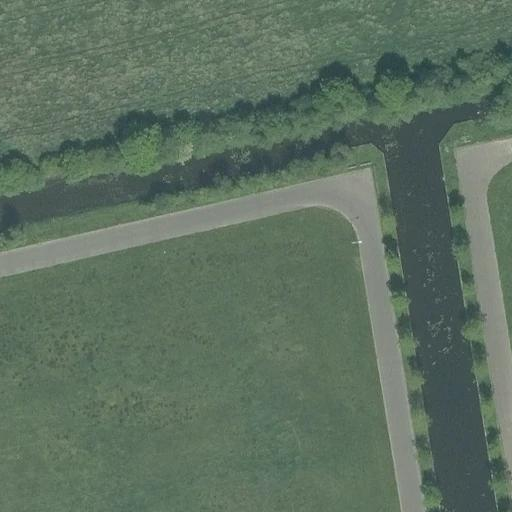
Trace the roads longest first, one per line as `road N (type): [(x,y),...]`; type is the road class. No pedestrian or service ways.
road 1 (unclassified): [(0,267),(362,183),(415,511)]
road 2 (unclassified): [(495,158),(472,163),(511,412)]
